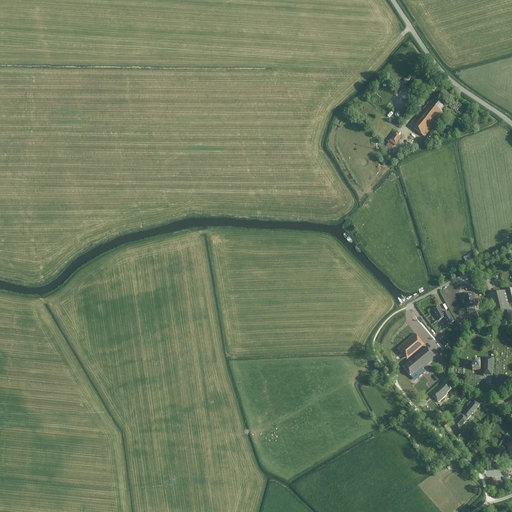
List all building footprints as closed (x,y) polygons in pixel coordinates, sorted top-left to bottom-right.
[(413,77),(410,75),(404,83),(406,85),(413,77)] [(424,82),(416,75),(412,80),(421,86),(424,82)] [(430,102),(424,109),(423,108),(409,125),(424,137),(439,118),(438,117),(443,112),(441,110),(445,106),(436,98),(432,103),(430,102)] [(393,131),(386,141),(389,143),(385,148),(390,151),(391,149),(393,151),(395,148),(394,147),(397,143),(396,143),(401,137),(393,131)] [(511,288),(488,295),(492,315),(503,313),(505,320),(511,318),(511,313),(511,311),(510,311),(509,308),(511,307),(511,288)] [(463,296),(466,309),(477,306),(474,293),(463,296)] [(449,312),(444,314),(440,306),(433,310),(439,321),(444,318),(447,325),(454,321),(449,312)] [(428,345),(419,333),(414,337),(412,334),(397,345),(408,360),(428,345)] [(439,341),(444,348),(450,344),(444,337),(439,341)] [(403,367),(411,377),(416,374),(419,377),(425,372),(422,368),(435,357),(427,347),(426,347),(409,362),(403,367)] [(493,359),(485,358),(484,376),(488,376),(493,376),(493,359)] [(481,363),(473,362),(473,370),(477,370),(480,371),(481,363)] [(452,389),(444,381),(440,385),(439,387),(439,386),(430,394),(439,403),(448,394),(447,394),(452,389)] [(464,414),(469,418),(480,405),(475,401),(472,404),(470,402),(467,406),(469,407),(464,414)] [(434,414),(441,422),(445,418),(440,412),(438,415),(436,413),(434,414)] [(469,418),(464,414),(463,416),(460,413),(453,421),(456,424),(454,426),(459,430),(469,418)] [(490,481),(494,488),(499,485),(495,478),(490,481)]
